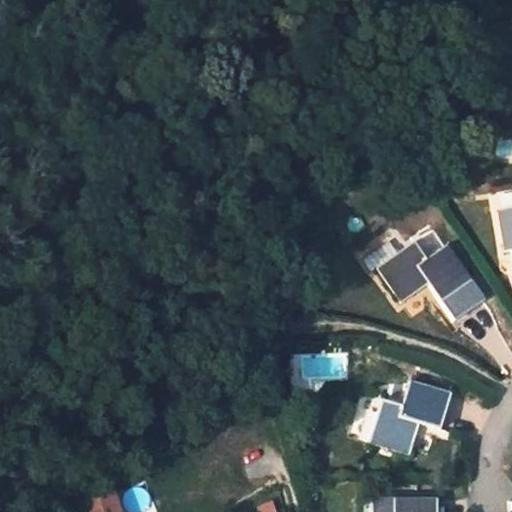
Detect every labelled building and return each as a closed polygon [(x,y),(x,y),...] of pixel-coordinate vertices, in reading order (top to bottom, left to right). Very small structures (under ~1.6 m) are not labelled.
[(424,150),(448,138),(442,126),(417,138),(424,150)] [(511,207),(495,210),(502,252),(511,250),(511,207)] [(388,241),(361,259),(370,272),(376,268),(397,253),(388,241)] [(483,298),(445,245),(425,259),(412,242),(397,253),(376,268),(400,302),(426,284),(452,321),(483,298)] [(400,406),(380,400),(366,444),(407,456),(417,424),(438,431),(449,394),(407,381),(400,406)] [(131,511),(127,497),(88,509),(88,511),(131,511)] [(434,511),(435,499),(365,498),(365,511),(434,511)] [(256,507),(257,511),(274,511),(271,501),(256,507)]
